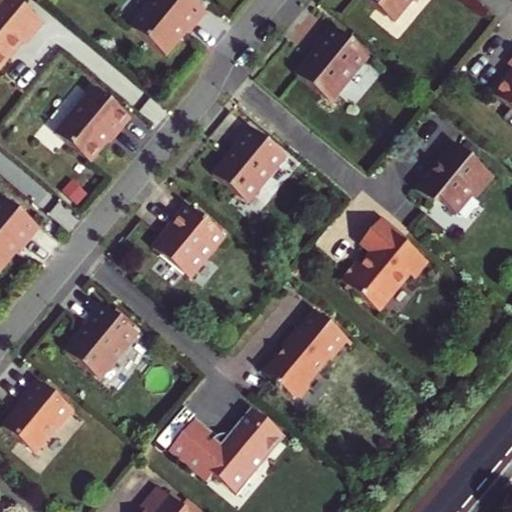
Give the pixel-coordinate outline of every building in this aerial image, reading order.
[(0,0),(0,68),(10,56),(10,53),(20,41),(26,43),(41,23),(13,0),(0,0)] [(189,31),(206,11),(193,0),(153,0),(131,27),(165,55),(187,29),(189,31)] [(413,0),(364,0),(393,23),(413,0)] [(368,57),(332,27),(314,49),(316,50),(295,75),(330,104),(368,57)] [(22,42),(20,41),(10,53),(10,56),(22,42)] [(503,85),(500,86),(488,101),(511,120),(511,62),(505,71),(509,75),(511,76),(503,85)] [(511,76),(509,75),(500,86),(503,85),(511,76)] [(89,163),(129,118),(93,88),(55,134),(89,163)] [(285,158),(249,128),(231,149),(232,151),(212,176),(247,204),(285,158)] [(472,203),(489,183),(449,149),(431,169),(434,171),(436,173),(429,181),(427,180),(413,197),(431,212),(436,205),(453,219),(469,200),(472,203)] [(434,171),(427,180),(429,181),(436,173),(434,171)] [(0,271),(38,228),(2,198),(0,200),(0,271)] [(170,230),(154,250),(187,278),(184,271),(220,235),(185,206),(167,228),(170,230)] [(381,220),(376,226),(412,270),(421,260),(401,243),(391,235),(394,231),(381,220)] [(427,265),(421,260),(412,270),(376,226),(360,246),(372,256),(367,261),(367,264),(362,269),(361,268),(356,264),(340,283),(346,288),(354,296),(378,315),(409,277),(413,281),(427,265)] [(405,240),(394,231),(391,235),(401,243),(405,240)] [(224,239),(220,235),(184,271),(187,278),(189,280),(224,239)] [(352,299),(354,296),(346,288),(343,291),(352,299)] [(135,334),(99,304),(81,326),(83,327),(63,352),(97,380),(135,334)] [(314,312),(309,308),(293,327),(296,329),(298,331),(314,312)] [(314,312),(298,331),(296,329),(291,329),(282,341),(281,344),(283,346),(264,369),(261,372),(274,382),(273,384),(277,387),(278,386),(290,396),(299,396),(307,386),(306,379),(313,370),(316,373),(343,340),(346,337),(314,312)] [(57,430),(59,432),(75,413),(39,383),(3,429),(36,456),(57,430)] [(209,478),(230,495),(242,481),(244,483),(280,440),(246,411),(231,429),(234,431),(227,440),(224,439),(223,438),(216,438),(208,445),(204,442),(188,428),(165,455),(203,486),(209,478)] [(193,423),(188,428),(204,442),(209,436),(193,423)] [(224,439),(227,440),(234,431),(231,429),(223,438),(224,439)] [(233,497),(244,483),(242,481),(230,495),(233,497)] [(186,511),(181,507),(183,504),(170,493),(167,497),(157,489),(140,510),(142,511),(186,511)]
